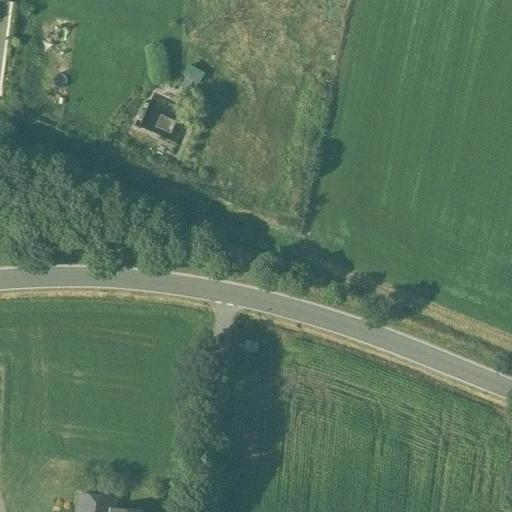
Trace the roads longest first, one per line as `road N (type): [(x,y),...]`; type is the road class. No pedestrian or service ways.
road 1 (tertiary): [(511,391),(372,334),(227,294)]
road 2 (tertiary): [(227,294),(134,279),(0,280)]
road 3 (unclassified): [(208,511),(227,294)]
